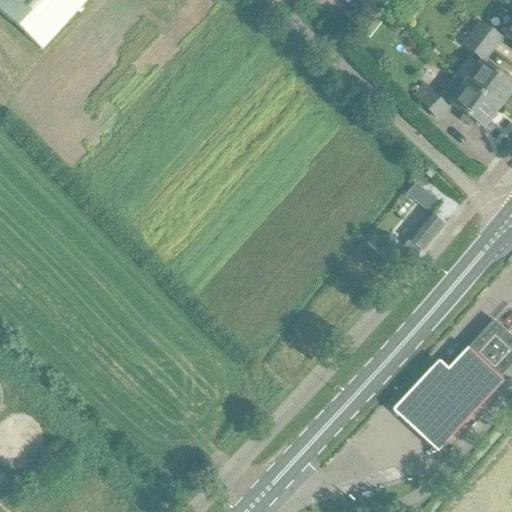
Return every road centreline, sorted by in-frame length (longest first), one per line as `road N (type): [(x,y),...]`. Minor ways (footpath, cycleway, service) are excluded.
road 1 (secondary): [(503,221),(237,511)]
road 2 (secondary): [(256,511),(511,235)]
road 3 (unclassified): [(503,221),(272,0)]
